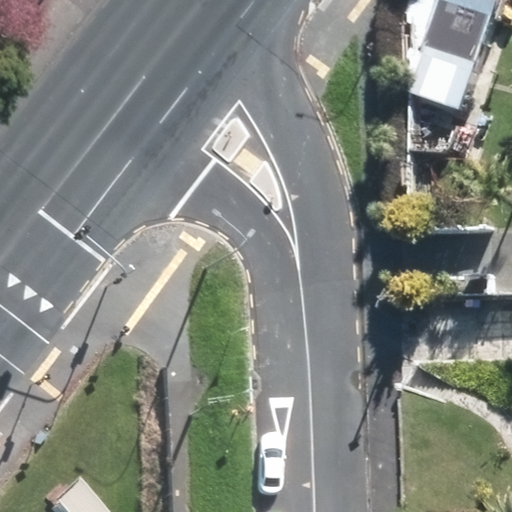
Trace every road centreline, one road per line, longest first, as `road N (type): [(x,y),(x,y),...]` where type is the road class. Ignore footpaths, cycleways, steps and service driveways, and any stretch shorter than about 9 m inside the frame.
road 1 (residential): [(221,0),(281,228),(299,342),(305,511)]
road 2 (primary): [(0,263),(197,0)]
